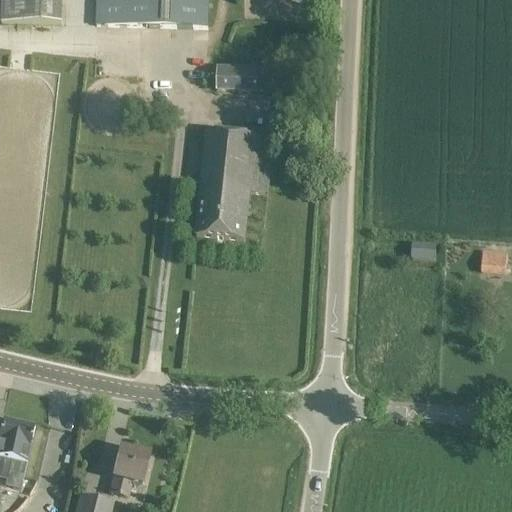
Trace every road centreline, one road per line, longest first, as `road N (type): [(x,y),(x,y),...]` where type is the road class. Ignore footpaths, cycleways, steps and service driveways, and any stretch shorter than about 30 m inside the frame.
road 1 (tertiary): [(328,409),(347,0)]
road 2 (unclassified): [(0,364),(148,396),(328,409)]
road 3 (unclassified): [(328,409),(511,421)]
